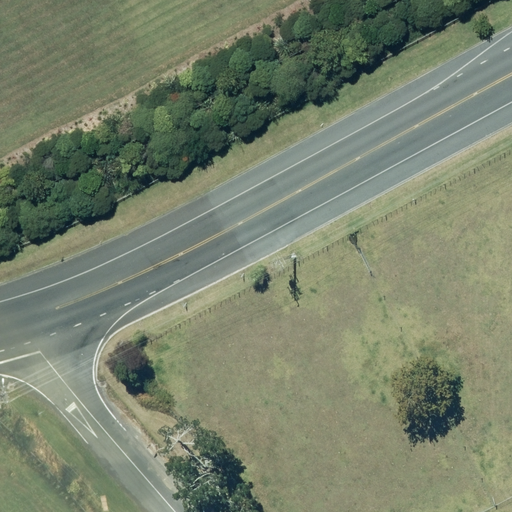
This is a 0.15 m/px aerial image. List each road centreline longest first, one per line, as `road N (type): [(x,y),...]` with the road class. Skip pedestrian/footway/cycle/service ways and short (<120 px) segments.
road 1 (primary): [(26,323),(511,71)]
road 2 (unclassified): [(26,323),(39,351),(184,511)]
